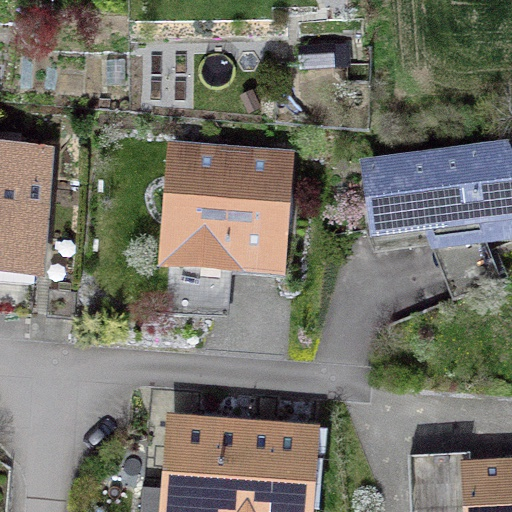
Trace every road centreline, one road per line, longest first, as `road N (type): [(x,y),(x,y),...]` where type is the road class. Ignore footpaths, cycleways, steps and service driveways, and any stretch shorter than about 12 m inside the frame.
road 1 (residential): [(45,369),(340,392)]
road 2 (residential): [(45,369),(33,511)]
